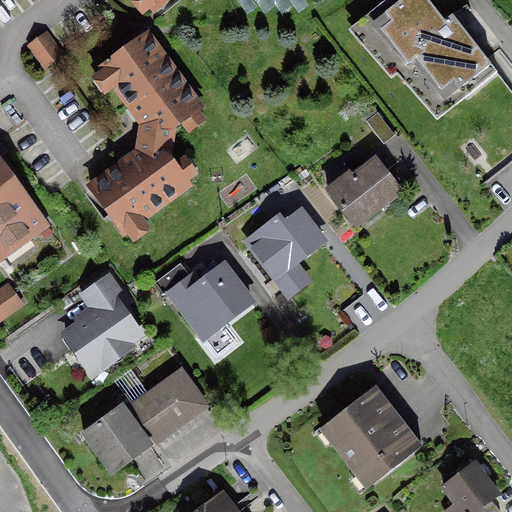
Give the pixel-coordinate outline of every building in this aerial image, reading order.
[(144,0),(153,11),(166,0),(144,0)] [(444,23),(427,0),(390,0),(372,13),(405,59),(414,52),(438,85),(451,75),(458,85),(488,63),(453,16),(444,23)] [(43,67),(58,56),(44,36),(28,48),(43,67)] [(100,69),(142,126),(170,130),(198,109),(145,36),(100,69)] [(382,145),(393,136),(376,114),(364,123),(382,145)] [(165,158),(170,130),(142,126),(137,153),(89,189),(121,233),(186,186),(165,158)] [(353,227),(398,192),(375,161),(351,179),(348,175),(326,192),(353,227)] [(0,254),(44,222),(0,162),(0,254)] [(274,278),(320,243),(298,215),(291,220),(288,216),(279,223),(282,227),(267,239),(262,232),(247,243),(274,278)] [(202,339),(248,304),(221,268),(197,286),(191,278),(190,279),(179,264),(152,285),(164,300),(169,296),(202,339)] [(350,308),(362,298),(343,275),(332,284),(350,308)] [(107,280),(82,297),(95,315),(64,337),(90,374),(127,348),(124,344),(137,335),(114,303),(120,299),(107,280)] [(6,288),(0,292),(0,318),(18,305),(6,288)] [(137,419),(153,443),(203,407),(179,373),(152,393),(160,403),(137,419)] [(368,488),(420,448),(373,388),(322,428),(368,488)] [(107,469),(145,442),(120,407),(81,434),(107,469)] [(497,511),(489,501),(496,496),(472,465),(441,488),(453,504),(442,511),(497,511)] [(238,511),(240,511),(234,503),(226,509),(216,497),(196,511),(238,511)]
